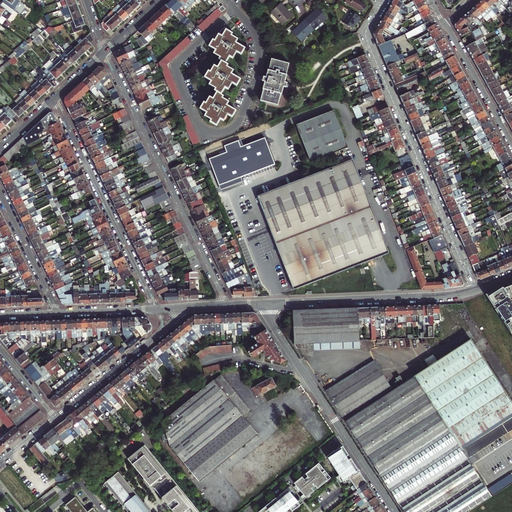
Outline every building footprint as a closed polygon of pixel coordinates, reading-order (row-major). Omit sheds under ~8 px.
[(15,7),(12,4),(15,0),(3,0),(3,2),(14,10),(15,11),(16,11),(18,8),(16,7),(15,7)] [(76,0),(65,0),(61,2),(64,8),(78,3),(76,0)] [(126,1),(128,4),(134,11),(138,8),(140,5),(135,0),(124,0),(125,0),(126,1)] [(186,15),(190,12),(187,9),(178,0),(170,0),(170,1),(166,4),(175,14),(181,20),(192,32),(198,27),(186,15)] [(178,0),(187,9),(191,5),(186,0),(178,0)] [(345,0),(345,1),(359,11),(360,10),(362,12),(366,5),(357,0),(345,0)] [(406,4),(402,2),(402,0),(394,0),(393,3),(404,10),(406,6),(405,5),(406,4)] [(426,2),(424,0),(423,0),(412,6),(414,10),(427,4),(426,2)] [(490,15),(494,11),(493,10),(485,0),(482,0),(481,1),(479,2),(490,15)] [(485,0),(493,10),(495,8),(496,9),(498,7),(492,0),(485,0)] [(15,11),(14,10),(3,2),(0,5),(0,14),(2,16),(5,18),(8,20),(12,14),(13,14),(15,11)] [(490,15),(479,2),(477,4),(475,6),(484,17),(487,14),(490,17),(491,16),(490,15)] [(79,7),(78,3),(64,8),(66,15),(72,13),(80,10),(79,7)] [(227,8),(224,5),(222,6),(218,3),(217,4),(220,7),(219,7),(220,8),(223,11),(227,8)] [(272,12),(284,24),(293,16),(286,10),(281,3),(272,12)] [(390,7),(402,14),(404,10),(393,3),(391,5),(390,7)] [(128,4),(122,9),(128,16),(131,13),(134,11),(128,4)] [(168,17),(169,19),(175,14),(166,4),(163,7),(161,9),(168,17)] [(220,7),(217,4),(212,9),(214,12),(219,7),(220,7)] [(427,4),(414,10),(416,15),(429,8),(428,6),(427,4)] [(113,10),(117,14),(122,9),(120,7),(118,5),(113,10)] [(473,8),(470,10),(482,23),(483,22),(481,19),(484,17),(475,6),(473,8)] [(224,12),(223,11),(220,8),(219,7),(214,12),(212,14),(210,16),(205,20),(201,24),(199,26),(204,30),(224,12)] [(327,17),(318,7),(312,13),(305,20),(314,29),(327,17)] [(389,9),(388,11),(399,18),(402,14),(390,7),(389,9)] [(413,20),(421,16),(423,18),(432,13),(430,10),(429,8),(416,15),(412,17),(413,20)] [(111,19),(117,14),(113,10),(113,9),(108,15),(109,16),(111,19)] [(122,9),(117,14),(123,21),(126,18),(128,16),(122,9)] [(158,12),(155,14),(162,22),(168,17),(161,9),(158,12)] [(82,14),(80,10),(72,13),(74,21),(83,18),(82,14)] [(357,19),(358,20),(360,16),(351,10),(349,12),(343,22),(352,27),(356,21),(357,19)] [(469,11),(467,13),(473,20),(475,19),(480,25),(482,23),(470,10),(469,11)] [(399,18),(388,11),(386,13),(385,15),(400,24),(400,25),(402,23),(398,20),(399,18)] [(433,15),(432,13),(423,18),(417,21),(420,26),(435,18),(433,15)] [(465,14),(463,16),(470,24),(474,28),(476,27),(472,22),(473,20),(467,13),(465,14)] [(111,19),(118,26),(120,23),(123,21),(117,14),(111,19)] [(152,17),(149,20),(156,27),(157,27),(162,22),(155,14),(152,17)] [(384,17),(382,20),(397,29),(400,24),(385,15),(384,17)] [(455,25),(458,31),(464,28),(463,25),(466,23),(468,26),(469,25),(470,24),(463,16),(456,22),(456,24),(455,25)] [(83,18),(74,21),(69,22),(74,33),(85,30),(83,26),(86,25),(85,22),(83,18)] [(426,27),(427,28),(437,23),(436,20),(435,18),(420,26),(423,30),(426,29),(425,27),(426,27)] [(103,22),(102,23),(103,28),(106,31),(110,28),(112,31),(114,29),(118,26),(111,19),(105,24),(103,22)] [(147,22),(144,25),(152,33),(153,32),(152,31),(156,27),(149,20),(147,22)] [(299,25),(293,31),(301,40),(314,29),(305,20),(299,25)] [(396,38),(404,34),(400,31),(397,29),(382,20),(380,23),(378,27),(384,30),(387,27),(396,33),(393,36),(394,37),(396,38)] [(426,29),(423,30),(411,36),(415,43),(420,41),(421,44),(429,40),(443,33),(440,28),(437,23),(427,28),(426,29)] [(472,29),(470,30),(474,36),(476,40),(482,37),(490,32),(482,23),(480,25),(478,26),(476,27),(474,28),(472,29)] [(152,33),(144,25),(141,27),(138,30),(143,34),(140,36),(146,44),(150,42),(155,37),(152,33)] [(410,31),(402,26),(400,31),(404,34),(406,33),(410,31)] [(406,33),(408,37),(411,36),(423,30),(420,26),(410,31),(406,33)] [(467,26),(464,28),(458,31),(460,33),(461,35),(470,30),(467,26)] [(376,30),(374,33),(374,35),(379,33),(382,34),(384,31),(384,30),(378,27),(376,30)] [(220,59),(222,61),(220,66),(218,68),(215,66),(211,72),(209,71),(205,78),(212,82),(211,83),(210,85),(216,89),(215,91),(218,93),(215,97),(214,98),(214,99),(210,97),(207,104),(205,103),(201,109),(208,113),(207,115),(206,117),(212,121),(211,123),(218,126),(222,119),(225,121),(229,115),(234,118),(237,111),(228,105),(230,102),(224,98),(225,96),(222,95),(226,88),(230,90),(234,84),(238,86),(241,79),(232,74),(235,71),(228,67),(229,65),(227,63),(231,57),(234,58),(238,52),(242,55),(246,48),(237,42),(239,39),(232,35),(233,33),(227,29),(224,34),(223,35),(223,36),(220,34),(215,41),(214,40),(210,46),(216,50),(215,52),(214,54),(221,58),(220,59)] [(38,36),(43,41),(46,38),(45,36),(48,34),(44,30),(43,31),(38,36)] [(428,47),(445,37),(444,35),(443,33),(429,40),(430,43),(427,44),(428,47)] [(78,42),(80,45),(86,52),(89,50),(92,47),(90,44),(93,42),(90,34),(85,39),(86,39),(83,42),(82,40),(80,40),(78,42)] [(43,41),(38,36),(32,41),(36,45),(40,42),(44,46),(46,44),(43,41)] [(137,41),(139,47),(146,44),(140,36),(135,38),(137,41)] [(188,36),(187,37),(181,42),(176,48),(170,53),(160,62),(168,64),(192,41),(188,36)] [(384,39),(383,37),(376,40),(378,42),(379,45),(391,40),(396,38),(394,37),(387,38),(384,39)] [(447,40),(445,37),(428,47),(427,47),(428,50),(430,49),(432,51),(448,42),(447,40)] [(482,37),(476,40),(466,45),(467,47),(469,50),(484,42),(482,37)] [(402,59),(404,58),(408,56),(406,52),(398,55),(391,40),(379,45),(383,55),(387,65),(402,59)] [(449,44),(448,42),(432,51),(434,55),(437,53),(450,46),(449,44)] [(484,42),(469,50),(470,52),(471,54),(487,46),(484,42)] [(84,55),(86,52),(80,45),(74,50),(81,57),(84,55)] [(117,55),(118,57),(131,51),(128,45),(115,51),(117,55)] [(450,46),(437,53),(439,57),(440,57),(452,50),(451,48),(450,46)] [(489,51),(487,46),(471,54),(473,56),(474,59),(486,52),(489,51)] [(25,51),(23,48),(14,56),(16,58),(25,51)] [(78,60),(81,57),(74,50),(68,55),(75,62),(78,60)] [(454,53),(452,50),(440,57),(442,62),(446,60),(455,55),(454,53)] [(133,55),(131,51),(118,57),(119,60),(121,63),(134,57),(133,55)] [(62,61),(68,55),(66,52),(59,58),(62,61)] [(490,58),(486,52),(474,59),(476,62),(477,65),(490,58)] [(408,56),(404,58),(406,63),(415,59),(416,62),(420,60),(419,57),(418,55),(417,53),(408,56)] [(350,67),(369,59),(368,57),(366,54),(348,61),(350,67)] [(62,61),(68,69),(72,65),(75,62),(68,55),(62,61)] [(442,73),(460,64),(457,60),(455,55),(446,60),(447,63),(439,67),(440,68),(432,72),(433,73),(428,76),(430,79),(442,73)] [(137,62),(134,57),(121,63),(122,66),(124,69),(137,62)] [(290,61),(272,57),(269,67),(268,67),(266,75),(264,74),(263,79),(265,80),(263,88),(264,88),(261,99),(279,103),(282,93),(283,93),(285,85),(287,85),(288,80),(286,80),(288,72),(287,72),(290,61)] [(53,64),(56,67),(62,61),(59,58),(53,64)] [(490,58),(477,65),(479,68),(481,72),(490,67),(493,65),(490,58)] [(358,70),(371,65),(370,63),(369,59),(350,67),(348,68),(351,73),(358,70)] [(402,59),(387,65),(389,68),(389,70),(402,65),(401,63),(403,62),(402,59)] [(60,76),(62,74),(56,67),(53,64),(50,60),(43,66),(46,70),(44,71),(53,81),(56,79),(56,80),(60,76)] [(56,67),(62,74),(65,72),(68,69),(62,61),(56,67)] [(140,68),(137,62),(124,69),(125,72),(126,75),(139,69),(140,68)] [(170,88),(171,89),(175,100),(176,101),(182,98),(168,64),(160,62),(163,71),(166,77),(168,83),(170,88)] [(422,62),(412,67),(413,70),(423,66),(422,62)] [(462,67),(460,64),(442,73),(443,75),(444,74),(445,76),(452,72),(454,75),(463,70),(462,67)] [(358,76),(364,74),(363,73),(368,71),(368,72),(373,70),(372,68),(371,65),(358,70),(359,74),(357,75),(358,76)] [(403,67),(402,65),(389,70),(392,75),(393,79),(406,74),(407,73),(405,69),(406,68),(405,66),(403,67)] [(106,67),(100,66),(96,69),(93,73),(103,84),(111,76),(106,67)] [(41,67),(36,71),(39,75),(35,79),(37,81),(41,85),(47,92),(50,89),(53,86),(50,84),(53,81),(44,71),(41,67)] [(140,68),(139,69),(126,75),(128,77),(129,80),(138,76),(148,71),(147,68),(144,70),(143,67),(140,68)] [(493,73),(490,67),(481,72),(483,75),(484,78),(493,73)] [(368,71),(363,73),(364,74),(358,76),(358,77),(360,76),(362,80),(362,79),(375,74),(374,72),(373,70),(368,72),(368,71)] [(426,70),(410,77),(395,83),(397,88),(399,92),(420,83),(418,79),(428,75),(426,71),(426,70)] [(465,73),(463,70),(454,75),(450,78),(452,81),(449,82),(450,84),(466,75),(465,73)] [(103,84),(93,73),(90,75),(88,77),(102,91),(105,89),(103,87),(105,85),(103,84)] [(497,79),(493,73),(484,78),(486,81),(488,84),(497,79)] [(376,77),(375,74),(362,79),(364,83),(360,84),(360,86),(377,79),(376,77)] [(407,76),(406,74),(393,79),(394,81),(395,83),(410,77),(409,75),(407,76)] [(453,89),(469,80),(467,78),(466,75),(450,84),(453,89)] [(140,80),(138,76),(129,80),(130,83),(132,86),(145,80),(144,78),(140,80)] [(101,94),(103,92),(102,91),(88,77),(86,79),(83,81),(91,89),(96,94),(99,92),(101,94)] [(378,82),(377,79),(360,86),(356,88),(358,93),(367,89),(379,84),(378,82)] [(489,87),(491,90),(500,85),(497,79),(488,84),(489,87)] [(145,80),(132,86),(133,89),(135,92),(144,87),(142,83),(146,81),(145,80)] [(456,90),(458,93),(471,85),(470,83),(469,80),(453,89),(454,91),(456,90)] [(41,85),(37,81),(32,86),(33,87),(35,90),(41,85)] [(66,97),(65,101),(69,108),(78,103),(81,102),(80,99),(91,89),(83,81),(75,89),(73,91),(77,96),(76,97),(71,92),(66,97)] [(380,86),(379,84),(367,89),(368,94),(381,88),(380,86)] [(35,90),(42,97),(44,94),(47,92),(41,85),(35,90)] [(461,95),(464,93),(465,95),(474,90),(473,88),(471,85),(458,93),(455,94),(456,95),(460,93),(461,95)] [(500,85),(491,90),(493,93),(495,97),(504,92),(500,85)] [(144,87),(135,92),(136,95),(137,97),(150,91),(149,90),(146,91),(144,87)] [(368,94),(363,96),(365,102),(377,97),(383,94),(382,91),(381,88),(368,94)] [(25,90),(20,95),(24,100),(30,95),(27,92),(25,90)] [(35,90),(30,95),(36,102),(39,99),(42,97),(35,90)] [(120,96),(118,90),(112,93),(111,94),(114,99),(117,97),(120,96)] [(415,93),(414,90),(400,95),(402,99),(403,102),(419,95),(425,93),(424,90),(419,92),(419,91),(415,93)] [(460,98),(463,103),(477,95),(476,93),(474,90),(465,95),(462,97),(460,98)] [(507,90),(504,92),(495,97),(497,100),(498,103),(511,96),(507,90)] [(151,93),(150,91),(137,97),(139,100),(140,103),(149,99),(147,95),(151,93)] [(24,100),(30,107),(33,104),(36,102),(30,95),(24,100)] [(149,99),(140,103),(142,106),(143,109),(161,101),(158,95),(156,95),(149,99)] [(422,101),(419,95),(403,102),(405,105),(406,108),(419,103),(422,101)] [(478,97),(477,95),(463,103),(461,104),(463,109),(480,100),(478,97)] [(511,95),(511,96),(498,103),(499,105),(500,107),(511,100),(511,95)] [(121,110),(126,107),(120,96),(117,97),(120,103),(118,104),(121,110)] [(19,105),(25,112),(28,109),(30,107),(24,100),(19,105)] [(481,102),(480,100),(463,109),(461,110),(463,115),(466,113),(482,105),(481,102)] [(511,100),(500,107),(502,109),(503,111),(511,106),(511,100)] [(378,104),(368,108),(370,114),(389,107),(387,102),(379,106),(378,104)] [(78,103),(69,108),(70,111),(71,113),(84,107),(86,106),(84,103),(83,104),(83,103),(79,105),(78,103)] [(419,103),(406,108),(407,111),(408,114),(426,107),(425,105),(420,107),(419,103)] [(11,108),(8,111),(14,117),(17,114),(19,117),(22,114),(25,112),(19,105),(13,110),(11,108)] [(358,105),(352,107),(355,115),(361,113),(358,105)] [(466,113),(469,118),(485,109),(484,107),(482,105),(466,113)] [(511,106),(503,111),(504,114),(505,116),(511,112),(511,106)] [(87,113),(84,107),(71,113),(73,116),(74,119),(81,116),(84,114),(87,113)] [(126,114),(129,113),(126,107),(121,110),(114,113),(117,119),(126,114)] [(372,117),(373,120),(374,119),(391,112),(390,110),(389,107),(370,114),(371,114),(373,117),(372,117)] [(426,107),(408,114),(410,117),(411,120),(419,117),(427,114),(425,110),(427,109),(426,107)] [(2,110),(0,111),(0,119),(6,126),(8,124),(12,120),(11,119),(14,117),(8,111),(6,108),(3,111),(2,110)] [(296,123),(311,161),(334,152),(348,146),(345,137),(334,109),(296,123)] [(486,112),(485,109),(469,118),(472,123),(488,115),(486,112)] [(24,136),(28,144),(51,133),(62,128),(54,112),(51,112),(30,131),(24,136)] [(377,120),(378,124),(393,117),(392,115),(391,112),(374,119),(375,120),(377,120)] [(127,117),(126,114),(117,119),(101,126),(97,128),(100,134),(103,133),(119,125),(132,119),(130,115),(127,117)] [(161,114),(149,120),(150,124),(151,127),(164,120),(161,114)] [(183,118),(185,124),(188,130),(190,136),(194,145),(200,142),(189,115),(183,118)] [(489,117),(488,115),(472,123),(474,128),(490,120),(489,117)] [(81,116),(74,119),(77,125),(80,130),(99,121),(100,120),(99,118),(97,119),(97,118),(93,120),(92,121),(90,118),(83,121),(81,116)] [(378,124),(376,125),(378,130),(396,123),(395,120),(393,117),(378,124)] [(422,122),(419,117),(411,120),(412,124),(414,127),(426,122),(425,120),(422,122)] [(122,130),(134,124),(132,119),(119,125),(122,130)] [(164,120),(151,127),(153,130),(154,132),(167,126),(164,120)] [(474,128),(477,133),(493,124),(492,122),(490,120),(474,128)] [(101,126),(99,121),(80,130),(81,133),(82,136),(97,128),(101,126)] [(426,122),(414,127),(415,131),(417,134),(425,130),(423,125),(427,124),(426,122)] [(396,123),(378,130),(380,135),(385,133),(398,128),(397,125),(396,123)] [(136,129),(134,124),(122,130),(124,135),(136,129)] [(473,135),(476,140),(479,138),(496,129),(494,127),(493,124),(477,133),(473,135)] [(167,126),(154,132),(156,135),(157,138),(171,131),(169,125),(167,126)] [(45,143),(51,141),(65,134),(64,131),(62,128),(51,133),(52,135),(49,136),(50,138),(44,141),(45,143)] [(100,134),(97,128),(82,136),(84,139),(85,142),(100,134)] [(398,128),(385,133),(387,137),(400,132),(399,130),(398,128)] [(425,130),(417,134),(418,136),(419,139),(431,134),(429,129),(425,130)] [(479,138),(482,144),(499,135),(497,132),(496,129),(479,138)] [(139,135),(137,130),(122,137),(125,142),(139,135)] [(171,131),(157,138),(158,141),(160,144),(173,138),(174,137),(171,131)] [(400,134),(400,132),(387,137),(389,142),(402,137),(400,134)] [(100,134),(85,142),(87,144),(88,147),(101,141),(104,139),(106,138),(103,133),(100,134)] [(51,141),(54,146),(68,140),(66,137),(65,134),(51,141)] [(433,139),(431,134),(419,139),(420,142),(421,144),(430,140),(433,139)] [(139,135),(125,142),(123,143),(126,149),(136,143),(142,141),(139,135)] [(500,138),(499,135),(482,144),(485,150),(491,146),(493,145),(502,141),(500,138)] [(275,163),(268,144),(265,136),(243,145),(241,138),(225,144),(227,151),(209,157),(219,184),(223,183),(224,186),(237,180),(236,177),(275,163)] [(406,146),(402,137),(389,142),(370,150),(371,153),(388,146),(388,145),(390,144),(390,146),(393,145),(396,150),(404,147),(406,146)] [(175,143),(173,138),(160,144),(161,147),(162,149),(175,143)] [(104,139),(101,141),(88,147),(89,150),(90,152),(103,146),(107,144),(104,139)] [(56,152),(70,146),(69,143),(68,140),(54,146),(53,147),(56,152)] [(430,140),(421,144),(422,147),(423,149),(432,145),(437,144),(435,141),(431,143),(430,140)] [(179,141),(175,143),(162,149),(165,155),(168,162),(178,158),(175,151),(182,148),(179,141)] [(505,146),(502,141),(493,145),(499,155),(507,151),(505,146)] [(22,150),(16,144),(13,147),(18,153),(19,152),(22,156),(25,154),(21,150),(22,150)] [(432,145),(423,149),(424,152),(425,154),(434,150),(439,148),(437,145),(433,147),(432,145)] [(64,155),(73,151),(72,148),(70,146),(56,152),(55,153),(56,154),(62,152),(64,155)] [(106,150),(103,146),(90,152),(92,155),(93,158),(114,148),(113,146),(107,149),(107,150),(106,150)] [(145,147),(139,150),(141,155),(148,152),(145,147)] [(114,148),(93,158),(94,161),(96,164),(106,159),(104,156),(107,154),(107,153),(109,152),(109,153),(115,151),(114,148)] [(436,155),(441,153),(440,150),(435,152),(434,150),(425,154),(426,157),(427,159),(436,155)] [(73,151),(64,155),(59,158),(62,163),(76,157),(75,154),(73,151)] [(510,154),(507,151),(499,155),(502,162),(497,165),(500,170),(508,166),(506,162),(511,159),(510,154)] [(148,152),(141,155),(144,161),(150,158),(148,152)] [(401,177),(404,176),(416,171),(415,167),(409,154),(398,159),(403,169),(394,173),(396,179),(401,177)] [(436,155),(427,159),(428,161),(429,164),(438,160),(446,156),(445,154),(442,155),(441,155),(437,157),(436,155)] [(69,167),(79,162),(78,160),(76,157),(62,163),(61,164),(62,166),(67,163),(69,167)] [(106,159),(96,164),(97,166),(99,169),(112,162),(112,161),(110,162),(108,157),(106,159)] [(153,163),(150,158),(144,161),(143,161),(146,167),(153,163)] [(383,255),(390,253),(353,158),(339,163),(298,179),(258,194),(275,239),(294,289),(367,261),(383,255)] [(5,164),(2,166),(0,163),(0,172),(1,174),(16,167),(10,160),(7,162),(5,164)] [(439,162),(438,160),(429,164),(430,166),(431,169),(444,163),(445,163),(444,160),(439,162)] [(464,160),(453,164),(433,173),(434,175),(435,177),(448,172),(446,169),(448,168),(449,169),(465,162),(464,160)] [(66,175),(81,168),(80,165),(79,162),(69,167),(61,171),(62,175),(64,174),(65,176),(66,175)] [(114,162),(112,162),(99,169),(100,172),(101,175),(117,167),(114,162)] [(184,170),(182,166),(184,165),(186,164),(185,162),(171,168),(173,171),(174,174),(184,170)] [(445,166),(444,163),(431,169),(432,171),(433,173),(453,164),(452,162),(447,164),(447,165),(445,166)] [(156,169),(153,163),(146,167),(148,172),(156,169)] [(507,173),(508,173),(511,170),(511,163),(508,166),(500,170),(503,175),(507,173)] [(117,167),(101,175),(103,177),(104,180),(116,175),(115,172),(120,170),(124,168),(122,165),(118,166),(117,167)] [(2,177),(4,180),(20,172),(17,166),(16,167),(1,174),(2,177)] [(184,170),(174,174),(176,177),(177,180),(190,174),(195,172),(194,169),(190,171),(189,167),(186,169),(184,170)] [(83,171),(81,168),(66,175),(67,177),(70,176),(72,180),(84,174),(83,171)] [(448,172),(435,177),(436,179),(437,182),(454,174),(453,171),(456,170),(455,168),(448,172)] [(159,175),(156,169),(148,172),(151,179),(159,175)] [(511,170),(508,173),(507,173),(509,175),(503,178),(503,177),(499,179),(499,180),(501,183),(502,183),(511,177),(511,170)] [(20,172),(4,180),(5,182),(6,184),(20,177),(23,176),(24,175),(22,171),(20,172)] [(418,174),(416,171),(404,176),(406,181),(418,176),(418,174)] [(458,173),(454,174),(437,182),(438,185),(440,188),(455,182),(461,179),(458,173)] [(73,186),(87,179),(86,176),(84,174),(72,180),(69,181),(72,187),(73,186)] [(122,179),(121,177),(120,178),(118,174),(116,175),(104,180),(106,184),(107,186),(122,179)] [(180,186),(189,182),(193,180),(190,174),(177,180),(179,183),(180,186)] [(161,180),(159,175),(151,179),(136,186),(138,191),(156,183),(161,180)] [(23,176),(20,177),(6,184),(7,186),(8,188),(21,182),(25,180),(23,176)] [(418,176),(406,181),(408,186),(420,180),(419,178),(418,176)] [(511,177),(502,183),(502,185),(509,181),(510,184),(505,186),(506,188),(510,186),(511,184),(511,177)] [(122,179),(107,186),(108,189),(109,192),(122,185),(126,183),(123,178),(122,179)] [(80,190),(90,185),(88,182),(87,179),(73,186),(72,187),(75,193),(80,190)] [(161,180),(156,183),(158,189),(164,186),(161,180)] [(183,192),(196,185),(194,180),(193,180),(189,182),(180,186),(182,189),(183,192)] [(421,183),(420,180),(408,186),(404,187),(402,188),(400,189),(402,193),(407,191),(410,190),(413,188),(422,185),(421,183)] [(9,190),(10,192),(18,188),(18,187),(22,184),(21,183),(21,182),(8,188),(9,190)] [(456,183),(455,182),(440,188),(441,192),(443,195),(457,189),(455,183),(456,183)] [(90,185),(80,190),(75,193),(73,194),(75,199),(93,191),(91,189),(90,185)] [(124,189),(122,185),(109,192),(111,195),(112,197),(125,191),(126,191),(125,188),(124,189)] [(196,185),(183,192),(184,195),(185,197),(195,193),(198,192),(196,188),(197,187),(196,185)] [(410,195),(415,193),(415,192),(419,190),(420,191),(424,189),(423,187),(422,185),(413,188),(410,190),(407,191),(409,196),(410,195)] [(22,186),(18,188),(10,192),(11,195),(12,196),(29,188),(29,186),(23,189),(22,186)] [(143,203),(167,192),(164,186),(158,189),(140,198),(143,203)] [(31,187),(29,188),(12,196),(13,198),(14,200),(22,196),(26,194),(27,194),(31,192),(33,191),(31,187)] [(411,200),(417,197),(426,194),(425,192),(424,189),(420,191),(419,190),(415,192),(415,193),(410,195),(409,196),(411,200)] [(458,192),(457,189),(443,195),(444,199),(446,202),(455,198),(453,194),(458,192)] [(128,196),(125,191),(112,197),(114,201),(115,203),(128,196)] [(195,193),(185,197),(188,203),(191,209),(204,203),(198,191),(198,192),(195,193)] [(22,196),(14,200),(15,203),(16,205),(33,196),(31,192),(27,194),(29,196),(23,199),(22,196)] [(168,194),(167,192),(143,203),(146,209),(161,201),(169,197),(168,194)] [(419,201),(423,199),(424,200),(428,198),(427,196),(426,194),(417,197),(411,200),(408,201),(410,206),(414,204),(419,202),(419,201)] [(460,196),(455,198),(446,202),(447,204),(447,206),(460,201),(466,199),(464,194),(460,196)] [(35,195),(33,196),(16,205),(17,207),(18,209),(27,205),(30,203),(28,200),(29,200),(30,201),(34,199),(34,198),(36,197),(35,195)] [(128,196),(115,203),(116,206),(117,209),(131,202),(138,198),(137,196),(132,199),(130,195),(128,196)] [(169,197),(161,201),(164,207),(165,207),(167,206),(172,203),(169,197)] [(93,214),(102,210),(100,207),(96,198),(90,201),(93,207),(84,211),(81,214),(74,218),(76,223),(83,219),(87,217),(93,214)] [(429,201),(428,198),(424,200),(423,199),(419,201),(419,202),(414,204),(410,206),(411,210),(416,208),(421,206),(430,202),(429,201)] [(30,203),(27,205),(18,209),(19,211),(20,213),(32,207),(36,205),(34,201),(30,203)] [(460,201),(447,206),(449,209),(450,211),(462,206),(460,201)] [(134,208),(131,202),(117,209),(119,212),(120,214),(134,208)] [(417,213),(423,211),(422,210),(427,208),(427,209),(432,207),(431,205),(430,202),(421,206),(416,208),(417,213)] [(170,211),(175,209),(172,203),(167,206),(165,207),(167,212),(170,211)] [(204,203),(191,209),(194,215),(197,221),(209,215),(204,203)] [(464,210),(462,206),(450,211),(451,214),(451,216),(464,210)] [(34,211),(32,207),(20,213),(21,215),(22,217),(31,213),(34,211)] [(433,210),(432,207),(427,209),(427,208),(422,210),(423,211),(417,213),(410,216),(412,220),(417,218),(424,215),(434,211),(433,210)] [(123,220),(136,213),(134,208),(120,214),(121,217),(123,220)] [(177,214),(175,209),(170,211),(167,212),(164,214),(166,220),(171,218),(177,214)] [(89,223),(104,216),(103,213),(102,210),(93,214),(87,217),(88,221),(89,223)] [(464,210),(451,216),(452,218),(453,220),(466,215),(464,210)] [(419,223),(421,222),(426,220),(426,219),(431,217),(431,218),(436,216),(435,214),(434,211),(424,215),(417,218),(419,223)] [(511,217),(511,214),(511,212),(498,218),(501,224),(505,222),(510,219),(511,217)] [(32,215),(31,213),(22,217),(23,219),(24,222),(36,216),(35,214),(32,215)] [(136,213),(123,220),(124,223),(126,226),(141,218),(144,217),(143,215),(138,217),(137,213),(136,213)] [(171,218),(173,223),(180,220),(177,214),(171,218)] [(209,215),(197,221),(198,224),(200,227),(214,220),(211,214),(209,215)] [(498,218),(496,214),(490,216),(491,218),(495,227),(500,225),(500,224),(501,224),(498,218)] [(466,215),(453,220),(455,223),(455,225),(468,220),(466,215)] [(38,220),(36,216),(24,222),(25,223),(26,225),(35,221),(38,220)] [(92,229),(107,221),(106,219),(104,216),(89,223),(92,229)] [(436,218),(436,216),(431,218),(431,217),(426,219),(426,220),(421,222),(419,223),(416,224),(418,228),(424,225),(428,223),(437,219),(436,218)] [(142,219),(141,218),(126,226),(127,229),(128,231),(142,224),(140,220),(142,219)] [(468,220),(455,225),(457,227),(458,230),(470,224),(469,223),(474,221),(472,218),(468,220)] [(214,220),(200,227),(201,230),(202,232),(216,226),(218,225),(216,219),(214,220)] [(438,222),(437,219),(428,223),(424,225),(418,228),(415,229),(417,234),(424,230),(439,224),(438,222)] [(173,223),(173,224),(176,229),(183,226),(180,220),(173,223)] [(470,224),(458,230),(459,232),(460,235),(469,231),(468,229),(475,226),(475,227),(482,224),(481,220),(470,224)] [(36,223),(35,221),(26,225),(27,228),(28,230),(40,224),(39,222),(36,223)] [(45,221),(40,224),(28,230),(29,232),(30,234),(43,227),(47,225),(45,221)] [(92,229),(95,235),(110,227),(109,225),(107,221),(92,229)] [(142,224),(128,231),(130,235),(131,238),(136,235),(136,234),(140,232),(140,233),(150,228),(147,222),(142,224)] [(0,227),(0,232),(10,228),(9,226),(8,224),(0,227)] [(425,233),(424,236),(428,234),(441,228),(440,226),(439,224),(424,230),(425,233)] [(183,226),(176,229),(178,235),(186,231),(183,226)] [(212,228),(202,232),(204,235),(205,238),(219,232),(216,226),(212,228)] [(43,227),(30,234),(31,237),(33,239),(49,231),(50,231),(48,227),(44,229),(43,227)] [(103,238),(112,233),(111,230),(110,227),(95,235),(95,237),(98,236),(100,239),(101,239),(103,238)] [(469,231),(460,235),(461,238),(462,240),(474,234),(479,232),(477,227),(469,231)] [(0,238),(13,232),(11,230),(10,228),(0,232),(0,238)] [(136,235),(131,238),(132,240),(133,243),(152,234),(150,228),(140,233),(140,232),(136,234),(136,235)] [(442,231),(441,228),(428,234),(424,236),(426,240),(429,239),(430,239),(443,233),(442,231)] [(49,231),(33,239),(34,241),(34,243),(43,239),(47,237),(51,235),(49,231)] [(174,237),(177,243),(177,242),(188,237),(186,231),(178,235),(174,237)] [(0,243),(15,237),(14,235),(13,232),(0,238),(0,243)] [(207,241),(208,244),(221,237),(219,233),(219,232),(205,238),(207,241)] [(99,245),(100,247),(115,239),(114,236),(112,233),(103,238),(105,242),(103,243),(99,245)] [(448,245),(443,233),(430,239),(435,251),(436,251),(439,260),(446,257),(442,248),(448,245)] [(152,234),(133,243),(135,245),(136,248),(151,241),(155,239),(152,234)] [(476,240),(474,234),(462,240),(463,243),(464,245),(474,241),(476,240)] [(0,247),(16,240),(15,238),(15,237),(0,243),(0,247)] [(191,243),(188,237),(177,242),(180,248),(183,246),(191,243)] [(224,243),(221,237),(208,244),(209,247),(211,250),(224,243)] [(43,239),(34,243),(35,245),(36,247),(48,241),(48,240),(44,242),(43,239)] [(102,253),(118,245),(117,242),(115,239),(100,247),(94,249),(95,251),(96,251),(97,255),(102,253)] [(0,251),(4,249),(5,251),(19,245),(18,243),(16,240),(0,247),(0,251)] [(48,241),(36,247),(38,250),(39,252),(51,246),(48,241)] [(151,241),(136,248),(138,252),(139,254),(148,250),(151,248),(153,247),(157,246),(159,245),(158,242),(153,245),(151,241)] [(472,264),(477,262),(479,261),(476,253),(479,251),(474,241),(464,245),(466,249),(472,264)] [(191,243),(183,246),(186,252),(187,252),(194,248),(191,243)] [(225,245),(224,243),(211,250),(212,252),(214,255),(227,249),(225,245)] [(39,253),(40,255),(57,247),(59,246),(58,244),(51,247),(51,246),(39,252),(39,253)] [(20,247),(19,245),(5,251),(0,253),(2,258),(21,249),(20,247)] [(106,258),(121,251),(119,248),(118,245),(102,253),(105,258),(106,258)] [(422,288),(439,287),(437,280),(428,281),(418,256),(418,255),(414,245),(406,248),(418,277),(422,288)] [(509,267),(511,266),(504,248),(503,246),(499,248),(501,251),(503,250),(505,254),(500,255),(506,268),(509,267)] [(57,247),(40,255),(42,257),(43,259),(51,255),(50,253),(53,251),(55,254),(59,252),(57,247)] [(148,250),(139,254),(140,257),(142,260),(156,253),(155,252),(153,252),(152,250),(154,250),(153,247),(151,248),(148,250)] [(227,249),(214,255),(215,258),(216,261),(229,255),(232,253),(229,247),(227,249)] [(197,254),(194,248),(187,252),(189,258),(197,254)] [(0,259),(0,260),(2,263),(3,262),(12,258),(23,253),(22,251),(21,249),(2,258),(0,258),(0,259)] [(164,256),(161,250),(160,251),(156,253),(142,260),(143,263),(144,266),(164,256)] [(111,262),(114,260),(123,256),(122,253),(121,251),(106,258),(105,258),(108,264),(109,264),(109,263),(111,262)] [(497,261),(501,270),(504,269),(506,268),(500,255),(499,252),(496,254),(499,260),(497,261)] [(4,265),(2,265),(3,267),(11,264),(25,257),(24,256),(23,253),(12,258),(3,262),(4,265)] [(51,255),(43,259),(44,262),(45,264),(57,258),(63,255),(62,253),(60,254),(60,253),(57,254),(57,255),(56,256),(55,254),(51,255)] [(197,254),(189,258),(192,263),(199,260),(197,254)] [(229,255),(216,261),(218,264),(219,267),(229,262),(227,258),(230,256),(229,255)] [(492,255),(489,257),(496,272),(498,271),(501,270),(497,261),(495,262),(492,255)] [(123,256),(114,260),(111,262),(113,268),(126,262),(125,259),(123,256)] [(164,256),(144,266),(146,268),(147,271),(156,267),(167,262),(164,256)] [(3,267),(4,272),(13,268),(27,261),(26,259),(25,257),(11,264),(3,267)] [(486,265),(487,268),(490,275),(493,273),(496,272),(489,257),(486,258),(489,264),(486,265)] [(57,258),(45,264),(46,266),(47,268),(55,264),(54,261),(58,259),(57,258)] [(448,264),(457,285),(462,285),(464,282),(461,276),(455,261),(454,258),(450,260),(451,262),(448,264)] [(192,263),(190,264),(192,270),(197,267),(202,265),(199,260),(192,263)] [(27,261),(13,268),(15,272),(29,266),(28,264),(27,261)] [(71,261),(66,264),(49,272),(50,274),(51,276),(60,272),(63,270),(62,268),(68,266),(73,264),(71,261)] [(167,262),(156,267),(147,271),(149,274),(150,277),(165,270),(163,267),(169,265),(167,261),(167,262)] [(59,262),(55,264),(47,268),(48,270),(49,272),(66,264),(65,262),(60,264),(59,262)] [(113,268),(109,270),(110,278),(112,276),(116,274),(116,273),(120,272),(129,267),(127,265),(126,262),(113,268)] [(231,266),(229,262),(219,267),(221,270),(222,273),(235,266),(234,265),(231,266)] [(246,262),(223,274),(229,286),(239,281),(241,281),(244,281),(243,279),(246,277),(247,280),(253,280),(246,262)] [(457,285),(448,264),(448,262),(442,264),(445,270),(443,271),(445,276),(442,277),(445,282),(443,282),(445,287),(451,286),(457,285)] [(487,268),(481,270),(477,262),(472,264),(478,278),(479,278),(481,278),(487,276),(490,275),(487,268)] [(30,268),(29,266),(15,272),(12,274),(14,278),(17,276),(31,270),(30,268)] [(116,282),(121,286),(126,284),(123,278),(132,273),(130,271),(129,267),(120,272),(116,273),(118,277),(117,278),(118,280),(117,280),(112,276),(110,278),(116,282)] [(192,270),(190,271),(191,298),(194,298),(199,298),(199,290),(196,290),(196,279),(198,279),(197,267),(192,270)] [(60,274),(60,272),(51,276),(52,278),(53,280),(70,272),(69,269),(65,271),(66,272),(64,273),(64,272),(60,274)] [(15,280),(16,282),(19,281),(33,274),(32,272),(31,270),(17,276),(18,278),(15,280)] [(165,270),(150,277),(151,280),(152,282),(168,275),(165,270)] [(179,287),(179,299),(184,298),(191,298),(190,271),(185,273),(185,280),(187,280),(188,284),(179,284),(179,287)] [(72,276),(70,272),(53,280),(54,282),(55,285),(71,277),(72,276)] [(34,276),(33,274),(19,281),(21,285),(22,285),(26,283),(35,278),(34,276)] [(168,275),(152,282),(154,285),(155,288),(165,283),(170,280),(168,275)] [(56,287),(57,289),(73,281),(71,277),(55,285),(56,287)] [(36,281),(35,278),(26,283),(27,284),(22,286),(24,289),(28,287),(37,283),(36,281)] [(247,284),(244,284),(245,293),(245,296),(253,295),(259,295),(258,293),(256,288),(253,280),(247,280),(247,284)] [(74,285),(74,281),(73,281),(57,289),(63,301),(66,303),(72,303),(75,303),(74,289),(72,289),(72,293),(67,293),(65,291),(71,288),(72,286),(74,285)] [(241,284),(241,281),(239,281),(239,287),(233,287),(233,293),(240,293),(245,293),(244,284),(241,284)] [(165,283),(155,288),(158,294),(168,289),(165,283)] [(511,283),(485,294),(511,335),(511,283)] [(175,299),(179,299),(179,287),(172,288),(172,292),(165,293),(165,299),(175,299)] [(136,288),(127,288),(127,301),(133,301),(133,298),(134,298),(137,298),(136,288)] [(33,297),(32,289),(29,289),(29,291),(29,305),(37,305),(44,304),(46,301),(45,297),(43,294),(37,294),(37,297),(33,297)] [(422,304),(423,321),(424,337),(434,337),(433,318),(433,304),(426,304),(422,304)] [(370,306),(371,321),(372,339),(376,339),(376,328),(381,328),(381,323),(380,306),(375,306),(370,306)] [(293,309),(294,342),(314,341),(314,349),(360,348),(359,340),(359,339),(358,307),(293,309)] [(253,311),(249,311),(250,326),(257,325),(258,326),(257,327),(261,332),(267,328),(257,313),(256,312),(253,311)] [(192,316),(186,320),(199,336),(200,337),(203,335),(200,331),(197,328),(195,324),(195,314),(192,316)] [(140,316),(136,317),(136,323),(140,321),(143,325),(139,325),(136,326),(136,328),(139,332),(143,337),(151,330),(153,325),(148,318),(145,316),(140,316)] [(126,317),(123,317),(123,330),(123,332),(126,338),(123,340),(129,348),(139,340),(132,331),(131,331),(130,317),(126,317)] [(136,328),(136,326),(136,323),(136,317),(133,317),(130,317),(131,331),(132,331),(136,331),(138,333),(139,332),(136,328)] [(184,322),(182,324),(194,338),(195,339),(199,336),(186,320),(184,322)] [(10,340),(5,336),(4,322),(0,322),(0,337),(9,348),(14,345),(10,340)] [(180,325),(178,327),(190,341),(194,338),(182,324),(180,325)] [(176,329),(174,330),(187,346),(191,343),(190,341),(178,327),(176,329)] [(270,333),(267,328),(261,332),(255,336),(259,342),(257,343),(255,343),(255,344),(249,348),(250,350),(248,351),(252,356),(253,355),(254,356),(264,350),(272,363),(279,359),(281,362),(286,359),(282,353),(283,352),(276,342),(275,342),(272,338),(269,334),(270,333)] [(172,332),(170,334),(176,342),(177,341),(185,350),(188,348),(187,346),(174,330),(172,332)] [(168,335),(165,337),(176,350),(180,355),(183,352),(182,351),(183,350),(176,342),(170,334),(168,335)] [(14,345),(9,348),(12,352),(15,355),(33,341),(32,341),(27,339),(23,337),(22,338),(19,340),(16,343),(14,345)] [(164,339),(161,340),(168,348),(170,347),(174,352),(176,350),(165,337),(164,339)] [(119,355),(122,354),(118,350),(116,347),(109,338),(107,340),(110,344),(108,345),(117,357),(119,355)] [(392,389),(344,419),(404,511),(466,511),(492,495),(488,489),(473,465),(467,457),(511,428),(511,400),(473,339),(392,389)] [(157,344),(168,357),(172,353),(168,348),(161,340),(160,342),(157,344)] [(36,342),(33,341),(15,355),(16,357),(17,358),(25,352),(36,342)] [(155,345),(152,348),(159,356),(163,361),(164,362),(173,373),(176,371),(169,362),(171,360),(168,357),(157,344),(155,345)] [(207,345),(197,353),(201,358),(209,352),(234,351),(233,344),(207,345)] [(108,345),(104,348),(113,361),(115,359),(117,357),(108,345)] [(113,361),(104,348),(99,352),(109,364),(111,362),(113,361)] [(149,351),(145,354),(156,369),(164,362),(163,361),(158,365),(155,360),(159,356),(152,348),(149,351)] [(51,361),(45,366),(48,371),(52,376),(54,374),(58,371),(63,367),(58,361),(55,358),(58,356),(63,353),(59,351),(53,355),(52,354),(48,357),(51,361)] [(86,362),(96,375),(98,373),(101,370),(90,356),(85,351),(82,354),(87,360),(88,359),(89,360),(86,362)] [(94,354),(96,355),(105,367),(107,366),(109,364),(99,352),(98,351),(94,354)] [(22,364),(29,357),(25,352),(17,358),(18,360),(22,364)] [(142,356),(140,358),(149,369),(150,370),(151,369),(150,368),(151,368),(154,371),(153,372),(157,377),(160,374),(156,369),(145,354),(142,356)] [(91,355),(90,356),(101,370),(103,369),(105,367),(96,355),(93,357),(91,355)] [(30,357),(29,357),(22,364),(24,367),(26,369),(33,363),(34,362),(30,357)] [(137,360),(135,362),(141,370),(145,367),(147,370),(149,369),(140,358),(137,360)] [(234,360),(204,366),(206,373),(209,372),(223,369),(236,367),(234,360)] [(373,360),(325,390),(344,419),(392,389),(373,360)] [(31,375),(36,381),(42,375),(48,371),(45,366),(44,365),(41,367),(36,361),(34,362),(33,363),(26,369),(31,375)] [(85,361),(80,365),(91,379),(94,377),(96,375),(86,362),(85,361)] [(130,366),(140,378),(142,381),(147,377),(141,370),(135,362),(133,364),(130,366)] [(76,368),(87,382),(89,380),(91,379),(80,365),(76,368)] [(128,368),(125,370),(135,382),(140,378),(130,366),(128,368)] [(0,378),(2,376),(9,370),(8,369),(6,367),(0,371),(0,378)] [(77,372),(75,374),(83,385),(85,383),(87,382),(76,368),(75,369),(77,372)] [(11,372),(9,370),(2,376),(3,378),(0,381),(0,382),(1,383),(12,374),(11,372)] [(67,373),(68,374),(79,388),(81,387),(83,385),(75,374),(72,371),(71,370),(67,373)] [(123,372),(120,374),(130,387),(135,383),(135,382),(125,370),(123,372)] [(36,381),(40,386),(46,381),(50,377),(52,376),(48,371),(42,375),(36,381)] [(14,376),(12,374),(1,383),(0,383),(0,389),(0,390),(15,378),(14,376)] [(68,374),(64,378),(75,392),(77,390),(79,388),(68,374)] [(118,376),(115,378),(124,389),(127,393),(132,389),(130,387),(120,374),(118,376)] [(170,446),(200,482),(259,434),(244,416),(251,411),(221,375),(159,425),(165,443),(169,442),(170,446)] [(272,377),(253,387),(258,396),(261,394),(262,395),(277,386),(272,377)] [(0,390),(3,394),(3,393),(18,381),(17,379),(15,378),(0,390)] [(64,378),(60,381),(71,395),(73,393),(75,392),(64,378)] [(113,380),(111,382),(117,390),(119,393),(124,389),(115,378),(113,380)] [(20,383),(18,381),(3,393),(6,397),(8,395),(21,385),(20,383)] [(55,405),(57,406),(63,401),(52,387),(49,384),(46,381),(40,386),(39,386),(42,390),(53,403),(55,405)] [(56,384),(67,398),(69,396),(71,395),(60,381),(56,384)] [(108,384),(106,386),(118,401),(121,405),(124,403),(115,392),(117,390),(111,382),(108,384)] [(56,384),(52,387),(63,401),(65,400),(67,398),(56,384)] [(8,395),(11,399),(24,389),(23,387),(21,385),(8,395)] [(103,388),(101,390),(109,401),(111,399),(115,404),(118,401),(106,386),(103,388)] [(26,391),(24,389),(11,399),(9,401),(12,404),(27,392),(26,391)] [(99,392),(96,394),(107,408),(110,411),(112,408),(108,402),(109,401),(101,390),(99,392)] [(12,404),(10,406),(13,410),(15,408),(18,406),(19,405),(20,404),(23,402),(25,400),(27,398),(30,396),(29,394),(27,392),(12,404)] [(94,396),(91,398),(100,409),(102,412),(107,408),(96,394),(94,396)] [(89,400),(86,402),(95,413),(100,409),(91,398),(89,400)] [(84,404),(81,406),(89,416),(93,413),(94,414),(93,414),(98,420),(100,419),(95,413),(86,402),(84,404)] [(2,434),(4,437),(10,444),(17,439),(23,434),(18,428),(12,420),(8,415),(0,405),(0,416),(9,428),(1,434),(2,434)] [(79,408),(76,410),(85,421),(90,417),(89,416),(81,406),(79,408)] [(74,412),(72,414),(77,421),(80,419),(87,427),(89,426),(85,421),(76,410),(74,412)] [(69,416),(67,418),(80,434),(81,433),(77,428),(80,425),(77,421),(72,414),(69,416)] [(65,420),(62,422),(69,431),(71,433),(74,430),(78,436),(80,435),(80,434),(67,418),(65,420)] [(59,425),(54,429),(61,437),(69,431),(62,422),(59,425)] [(50,432),(45,436),(57,451),(61,448),(57,443),(54,442),(61,437),(54,429),(50,432)] [(0,435),(0,439),(6,448),(8,446),(10,444),(4,437),(2,434),(0,435)] [(40,440),(36,444),(42,452),(48,447),(51,450),(52,450),(55,453),(57,451),(45,436),(40,440)] [(33,446),(30,448),(44,465),(47,463),(50,461),(42,452),(36,444),(33,446)] [(200,511),(145,445),(128,459),(150,485),(152,484),(174,511),(200,511)] [(335,450),(327,456),(343,480),(349,476),(358,489),(360,488),(367,482),(366,480),(362,474),(343,445),(335,450)] [(319,462),(295,482),(307,497),(331,477),(319,462)] [(152,511),(119,471),(106,482),(129,511),(152,511)] [(511,474),(511,473),(495,484),(500,490),(511,480),(511,474)] [(368,484),(367,482),(360,488),(362,491),(370,486),(368,484)] [(372,489),(370,486),(362,491),(359,494),(361,496),(355,500),(356,503),(357,502),(361,499),(373,491),(372,489)] [(288,488),(259,511),(290,511),(301,504),(288,488)] [(375,493),(373,491),(361,499),(357,502),(360,506),(365,503),(376,496),(375,493)] [(77,496),(66,504),(72,511),(98,511),(94,507),(89,511),(77,496)] [(378,498),(376,496),(365,503),(368,507),(379,500),(378,498)] [(46,502),(42,497),(31,505),(36,511),(46,502)] [(380,502),(379,500),(368,507),(361,511),(365,511),(369,509),(371,511),(374,509),(382,504),(380,502)]
